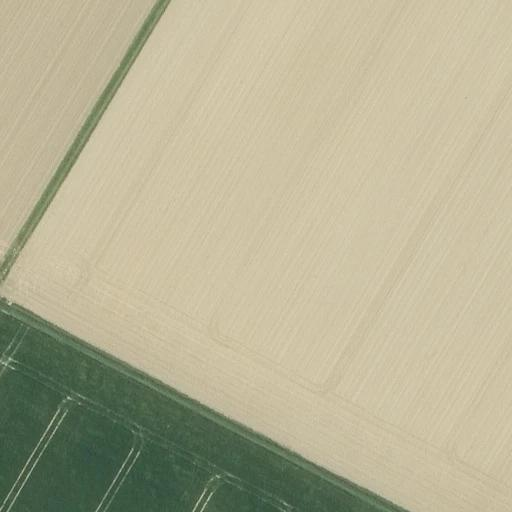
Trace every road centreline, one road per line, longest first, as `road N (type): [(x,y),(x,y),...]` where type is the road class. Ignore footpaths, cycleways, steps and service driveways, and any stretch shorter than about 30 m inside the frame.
road 1 (track): [(377,511),(0,314)]
road 2 (track): [(0,308),(172,0)]
